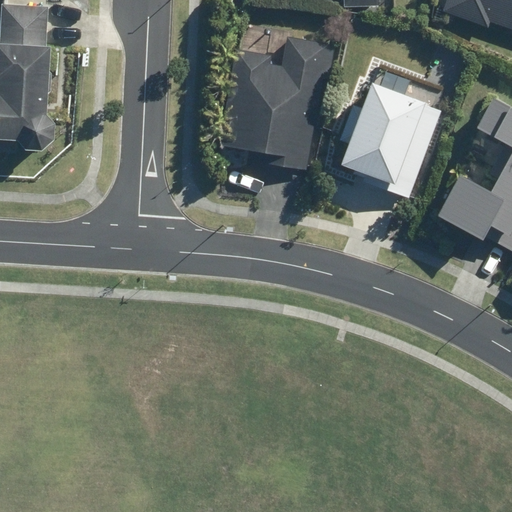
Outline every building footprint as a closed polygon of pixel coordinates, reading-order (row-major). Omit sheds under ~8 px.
[(343,0),(343,8),(374,9),(374,0),(343,0)] [(511,0),(445,0),(442,9),(511,30),(511,0)] [(0,135),(17,136),(16,148),(54,149),(56,110),(47,110),(50,4),(2,2),(0,40),(0,39),(0,135)] [(270,52),(236,46),(218,143),(254,150),(252,163),(303,173),(321,75),(325,76),(331,43),(287,35),(281,65),(268,62),(270,52)] [(351,172),(407,194),(440,107),(370,80),(339,160),(353,166),(351,172)] [(474,126),(510,145),(488,187),(458,171),(436,212),(511,251),(511,107),(489,96),(474,126)]
